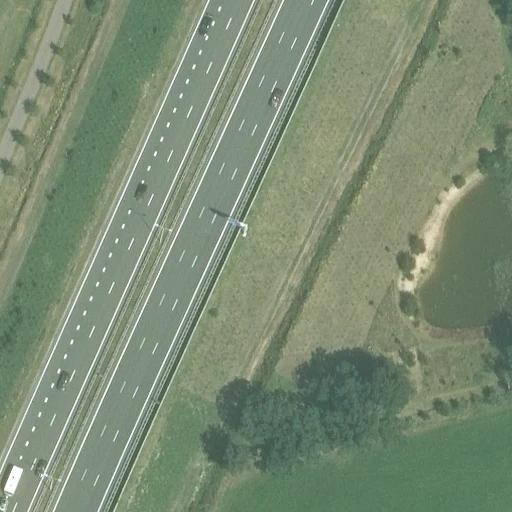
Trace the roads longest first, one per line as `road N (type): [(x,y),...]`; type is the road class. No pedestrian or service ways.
road 1 (trunk): [(71,511),(305,0)]
road 2 (trunk): [(238,0),(12,511)]
road 3 (track): [(253,450),(511,385)]
road 4 (unclassified): [(0,164),(65,0)]
